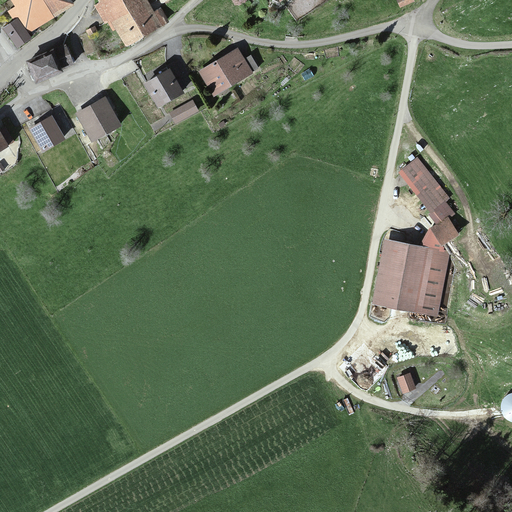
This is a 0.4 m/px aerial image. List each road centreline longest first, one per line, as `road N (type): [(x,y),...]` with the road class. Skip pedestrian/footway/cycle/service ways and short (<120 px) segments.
road 1 (unclassified): [(416,27),(360,311),(348,336),(321,359),(50,511)]
road 2 (residential): [(167,32),(202,27),(307,44),(416,27)]
road 3 (track): [(404,109),(511,281)]
road 4 (residential): [(34,95),(167,32)]
